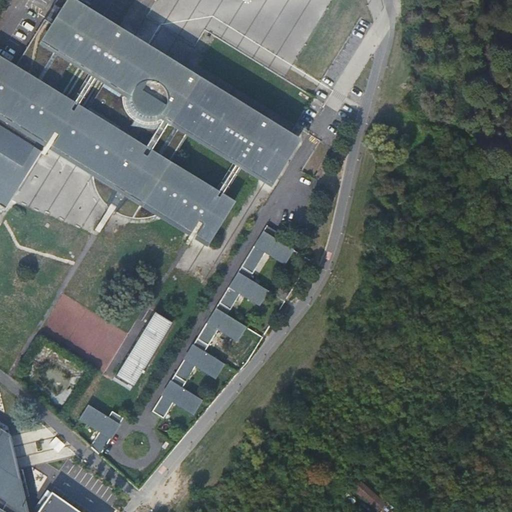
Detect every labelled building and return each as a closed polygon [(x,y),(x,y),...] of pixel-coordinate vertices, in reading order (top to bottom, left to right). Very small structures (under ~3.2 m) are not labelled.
[(168,164),(178,150),(190,131),(190,130),(181,125),(180,126),(178,125),(176,124),(170,124),(172,120),(172,119),(175,115),(266,174),(280,151),(260,138),(269,124),(261,119),(254,131),(250,129),(252,126),(239,117),(233,127),(186,98),(198,79),(190,75),(179,93),(172,89),(171,86),(168,82),(163,78),(155,74),(150,73),(146,73),(118,55),(128,40),(125,38),(127,34),(116,28),(114,31),(86,13),(88,10),(71,0),(59,0),(57,4),(65,9),(59,19),(64,23),(62,27),(48,18),(16,68),(0,94),(0,199),(10,206),(57,130),(62,124),(104,150),(103,153),(102,154),(98,152),(96,159),(94,168),(94,176),(96,182),(98,187),(101,193),(107,200),(135,217),(139,218),(144,218),(148,218),(152,217),(157,216),(159,215),(163,213),(165,211),(167,209),(169,207),(158,199),(161,195),(196,216),(195,218),(215,230),(229,210),(180,180),(171,193),(156,183),(168,164)] [(65,9),(57,4),(48,18),(62,27),(64,23),(59,19),(65,9)] [(205,32),(286,74),(296,56),(290,52),(292,48),(283,43),(280,50),(269,44),(269,45),(246,33),(248,29),(216,12),(205,32)] [(190,75),(127,34),(125,38),(128,40),(118,55),(146,73),(150,73),(155,74),(163,78),(168,82),(171,86),(172,89),(179,93),(190,75)] [(0,94),(16,68),(0,57),(0,63),(9,70),(1,82),(0,81),(0,94)] [(0,63),(0,81),(1,82),(9,70),(0,63)] [(261,119),(198,79),(186,98),(233,127),(239,117),(252,126),(250,129),(254,131),(261,119)] [(297,142),(269,124),(260,138),(280,151),(266,174),(175,115),(172,119),(181,125),(190,130),(190,131),(267,182),(281,160),(284,162),(297,142)] [(404,140),(409,127),(391,119),(385,133),(404,140)] [(55,143),(94,168),(96,159),(98,152),(102,154),(103,153),(104,150),(62,124),(57,130),(62,133),(55,143)] [(232,205),(168,164),(156,183),(171,193),(180,180),(229,210),(232,205)] [(208,241),(215,230),(195,218),(196,216),(161,195),(158,199),(169,207),(167,209),(165,211),(163,213),(208,241)] [(296,250),(276,237),(267,232),(262,241),(260,240),(244,267),(255,273),(269,250),(271,251),(272,252),(271,253),(287,263),(296,250)] [(237,282),(235,280),(222,303),(233,310),(244,293),(246,295),(245,297),(261,307),(271,291),(242,274),(237,282)] [(198,304),(164,284),(115,367),(148,387),(198,304)] [(249,327),(221,310),(215,318),(214,317),(196,347),(198,348),(193,357),(191,355),(173,384),(176,385),(171,393),(168,392),(155,414),(167,420),(177,404),(197,415),(204,402),(185,390),(199,367),(218,379),(227,365),(207,353),(221,330),(224,332),(223,333),(240,343),(249,327)] [(102,432),(93,447),(104,456),(117,433),(114,432),(119,424),(121,425),(125,418),(114,412),(110,418),(90,407),(83,421),(102,432)] [(0,471),(13,468),(0,436),(0,435),(0,471)] [(0,511),(13,511),(16,509),(20,511),(18,504),(16,504),(14,496),(23,494),(16,468),(13,468),(0,471),(0,435),(0,436),(0,435),(0,511)] [(59,438),(20,446),(22,454),(19,454),(22,467),(60,458),(58,449),(61,448),(59,438)] [(351,491),(373,511),(377,511),(386,503),(362,480),(351,491)] [(79,511),(44,488),(27,511),(23,494),(14,496),(16,504),(18,504),(20,511),(16,509),(13,511),(79,511)]
